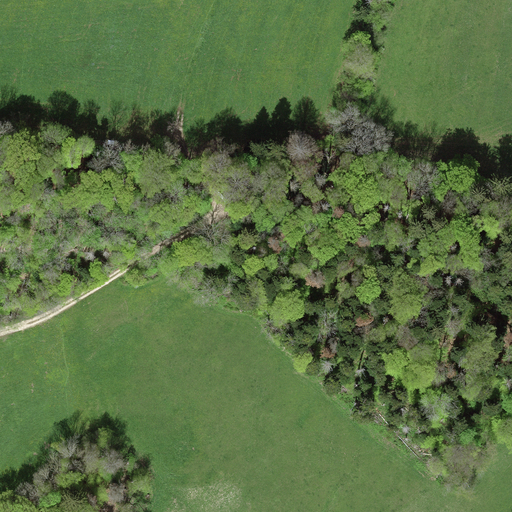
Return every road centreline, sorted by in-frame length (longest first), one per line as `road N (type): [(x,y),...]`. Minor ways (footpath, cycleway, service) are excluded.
road 1 (track): [(217,0),(199,41),(180,140),(214,210),(46,316),(0,333)]
road 2 (track): [(368,140),(511,151)]
